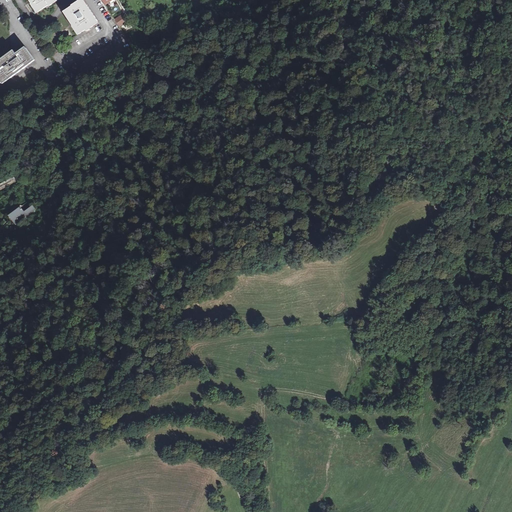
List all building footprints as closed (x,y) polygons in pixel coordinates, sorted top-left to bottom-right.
[(29,0),(32,3),(31,4),(37,13),(48,5),(49,6),(58,0),(57,0),(29,0)] [(64,11),(71,21),(70,22),(78,34),(86,29),(87,31),(91,28),(90,28),(99,22),(84,0),(82,0),(73,6),(72,5),(64,11)] [(126,21),(122,14),(115,19),(120,26),(126,21)] [(0,82),(4,80),(5,81),(35,59),(25,46),(15,53),(13,49),(0,58),(0,82)] [(9,178),(0,182),(0,185),(1,187),(11,183),(9,178)] [(5,217),(8,221),(12,226),(32,212),(30,209),(29,208),(20,215),(16,210),(11,213),(5,217)]
